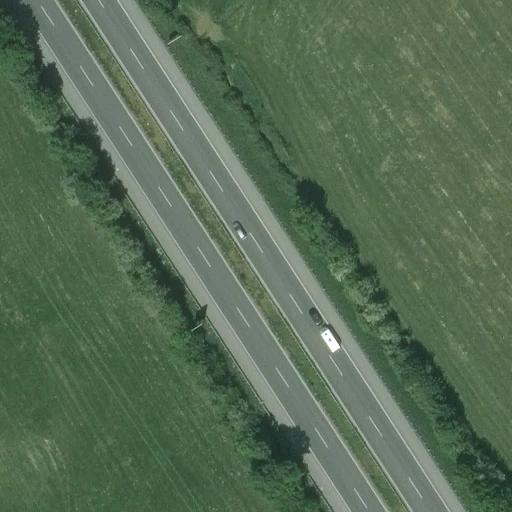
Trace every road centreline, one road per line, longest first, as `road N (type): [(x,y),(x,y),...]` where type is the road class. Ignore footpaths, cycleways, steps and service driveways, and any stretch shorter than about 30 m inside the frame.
road 1 (motorway): [(40,0),(377,511)]
road 2 (motorway): [(436,511),(101,0)]
road 3 (track): [(228,43),(263,68),(299,162),(511,483)]
